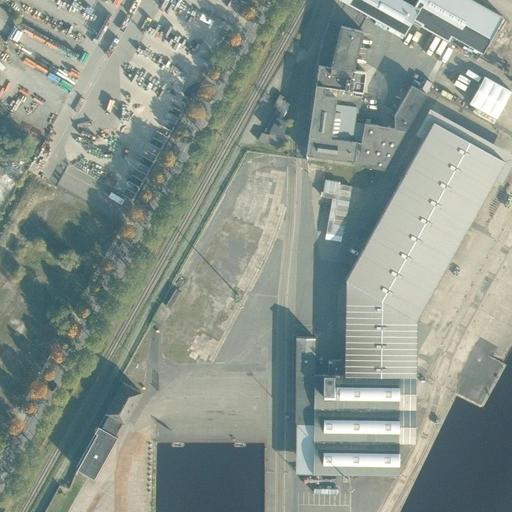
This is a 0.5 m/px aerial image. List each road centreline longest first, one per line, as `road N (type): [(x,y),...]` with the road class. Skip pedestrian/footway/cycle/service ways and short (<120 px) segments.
road 1 (secondary): [(269,0),(0,481)]
road 2 (residential): [(327,0),(305,90),(292,309)]
road 3 (unknown): [(390,99),(414,51),(434,63),(475,60),(511,80)]
